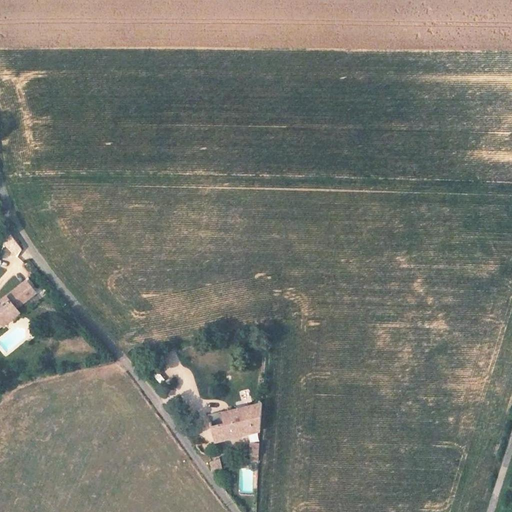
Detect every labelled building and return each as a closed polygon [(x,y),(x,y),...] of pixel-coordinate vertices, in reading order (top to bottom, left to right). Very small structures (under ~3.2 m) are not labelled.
[(31,260),(24,263),(31,278),(38,274),(31,260)] [(17,309),(34,293),(25,280),(6,298),(0,303),(0,318),(1,320),(0,321),(0,328),(2,330),(6,326),(21,313),(17,309)] [(200,447),(263,430),(265,405),(256,408),(251,387),(225,394),(230,412),(185,423),(200,447)] [(210,462),(213,472),(224,469),(221,459),(210,462)] [(258,492),(258,463),(254,463),(254,469),(241,469),(241,492),(258,492)]
